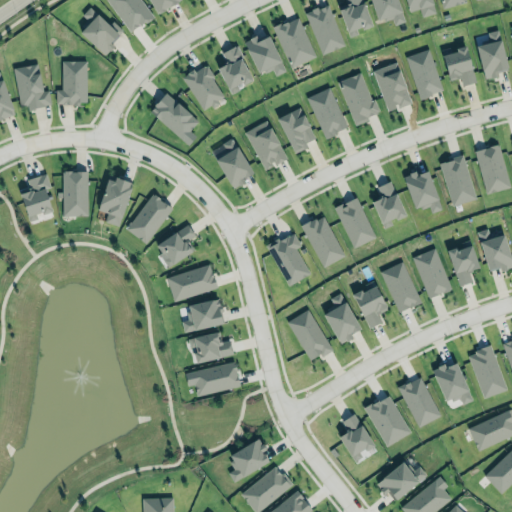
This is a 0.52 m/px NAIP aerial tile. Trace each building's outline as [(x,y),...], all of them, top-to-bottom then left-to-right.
[(106,0),(129,32),(152,16),(141,0),(106,0)] [(150,0),(177,0),(157,12),(150,0)] [(371,25),(361,0),(347,0),(348,2),(337,6),(348,37),(358,33),(357,30),(371,25)] [(397,0),(401,9),(400,9),(404,19),(394,23),(391,16),(384,19),(382,16),(377,18),(370,0),(397,0)] [(435,13),(430,0),(404,0),(408,12),(418,9),(421,17),(435,13)] [(439,0),(441,8),(465,1),(465,0),(439,0)] [(304,11),(321,52),(344,43),(327,3),(317,7),(316,4),(310,7),(311,8),(304,11)] [(103,53),(79,30),(88,19),(81,13),(89,5),(108,23),(112,19),(122,29),(110,41),(113,44),(103,53)] [(314,58),(299,16),(273,25),(288,67),(314,58)] [(473,43),(482,76),(494,73),(493,68),(505,65),(495,29),(486,31),(488,39),(473,43)] [(243,40),(257,70),(262,67),(264,71),(272,67),(275,73),(284,69),(267,34),(257,38),(254,33),(248,36),(249,37),(243,40)] [(441,53),(448,77),(457,74),(460,86),(474,82),(463,44),(454,47),(454,50),(441,53)] [(251,83),(237,45),(220,51),(225,64),(218,66),(227,91),(251,83)] [(405,55),(428,47),(442,88),(431,92),(431,93),(419,97),(405,55)] [(61,60),(85,59),(85,100),(78,100),(78,104),(72,104),(72,103),(61,103),(61,101),(55,101),(55,88),(61,88),(61,60)] [(12,67),(36,62),(42,88),(47,88),(50,103),(27,108),(26,103),(19,105),(12,67)] [(371,70),(386,111),(410,103),(395,62),(371,70)] [(224,97),(203,63),(181,77),(202,111),(224,97)] [(335,79),(357,69),(375,110),(366,114),(367,118),(354,123),(335,79)] [(0,118),(14,113),(0,74),(0,118)] [(328,85),(345,124),(335,129),(336,131),(334,132),(334,133),(324,138),(305,96),(328,85)] [(164,90),(197,119),(181,137),(148,109),(164,90)] [(276,118),(293,152),(316,141),(299,106),(276,118)] [(244,131),(263,170),(286,159),(266,120),(244,131)] [(251,176),(232,137),(221,142),(226,152),(215,157),(229,187),(251,176)] [(471,149),(494,143),(506,185),(483,192),(471,149)] [(475,199),(462,155),(438,162),(450,205),(475,199)] [(401,175),(413,205),(419,203),(420,207),(426,205),(430,213),(440,208),(425,168),(417,171),(416,168),(407,172),(408,173),(401,175)] [(86,170),(61,171),(62,216),(87,215),(86,170)] [(25,179),(28,187),(18,190),(27,221),(36,218),(36,215),(54,209),(44,173),(25,179)] [(106,176),(97,208),(107,211),(103,220),(117,224),(130,186),(127,185),(128,180),(114,174),(113,179),(106,176)] [(374,185),(387,179),(403,212),(395,216),(393,213),(387,217),(389,222),(381,226),(368,199),(379,194),(374,185)] [(150,191),(123,228),(142,242),(168,207),(157,199),(158,197),(150,191)] [(352,247),(374,237),(355,196),(333,207),(352,247)] [(344,255),(321,214),(299,226),(322,267),(344,255)] [(166,266),(192,251),(187,241),(195,236),(188,224),(154,244),(166,266)] [(511,265),(502,231),(488,235),(486,228),(476,231),(487,270),(498,267),(499,270),(511,266),(511,265)] [(264,243),(288,283),(308,271),(294,246),(300,243),(293,231),(288,234),(288,233),(278,238),(277,236),(264,243)] [(478,267),(469,241),(445,250),(458,286),(472,281),(468,270),(478,267)] [(426,296),(448,287),(431,247),(409,256),(426,296)] [(420,302),(401,261),(379,271),(397,312),(420,302)] [(163,277),(206,263),(214,286),(171,300),(163,277)] [(372,283),(361,289),(358,287),(351,292),(351,294),(367,326),(378,320),(373,310),(383,304),(372,283)] [(338,343),(361,330),(339,292),(328,298),(333,307),(322,314),(338,343)] [(186,303),(215,296),(222,321),(182,332),(178,320),(185,318),(184,311),(188,310),(186,303)] [(285,321),(309,361),(330,348),(307,308),(285,321)] [(226,338),(230,353),(194,363),(187,338),(217,329),(220,340),(226,338)] [(511,335),(500,339),(511,379),(511,335)] [(482,398),(506,389),(489,345),(465,354),(482,398)] [(443,400),(429,367),(433,365),(432,363),(442,359),(444,362),(454,358),(472,399),(459,404),(457,399),(450,402),(448,398),(443,400)] [(183,372),(186,386),(193,384),(195,395),(239,386),(233,361),(183,372)] [(396,386),(416,425),(437,414),(417,375),(396,386)] [(360,407),(385,445),(407,432),(404,428),(406,427),(386,394),(377,399),(375,398),(360,407)] [(509,407),(511,414),(511,433),(477,449),(467,426),(509,407)] [(352,461),(361,456),(359,453),(372,445),(353,413),(340,421),(346,431),(338,436),(352,461)] [(226,454),(255,438),(266,459),(238,475),(226,454)] [(511,444),(480,474),(498,493),(511,479),(511,444)] [(418,465),(411,469),(404,460),(376,481),(391,501),(426,476),(418,465)] [(255,511),(290,484),(275,465),(239,493),(253,511),(255,511)] [(432,511),(450,499),(442,488),(446,486),(438,476),(397,507),(400,511),(432,511)] [(294,489),(265,511),(306,511),(310,509),(294,489)] [(172,511),(172,497),(141,498),(141,511),(172,511)] [(442,511),(453,501),(465,511),(442,511)]
